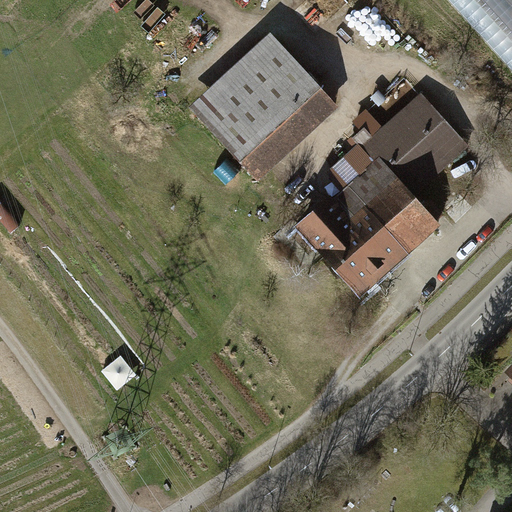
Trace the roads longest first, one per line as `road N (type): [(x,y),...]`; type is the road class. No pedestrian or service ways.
road 1 (secondary): [(511,292),(318,462),(241,511)]
road 2 (track): [(0,332),(127,511)]
road 3 (track): [(293,433),(410,294)]
